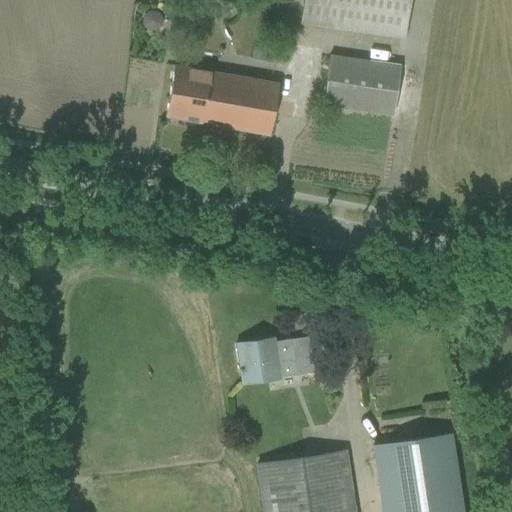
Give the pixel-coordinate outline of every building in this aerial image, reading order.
[(303,0),(300,24),(404,38),(409,0),(303,0)] [(322,104),(393,115),(400,67),(329,57),(322,104)] [(173,66),(168,97),(164,117),(269,135),(278,85),(207,72),(193,70),(173,66)] [(235,344),(241,385),(318,374),(312,336),(275,342),(274,338),(235,344)] [(464,511),(453,435),(374,448),(383,511),(464,511)] [(255,464),(262,511),(354,511),(345,450),(255,464)]
